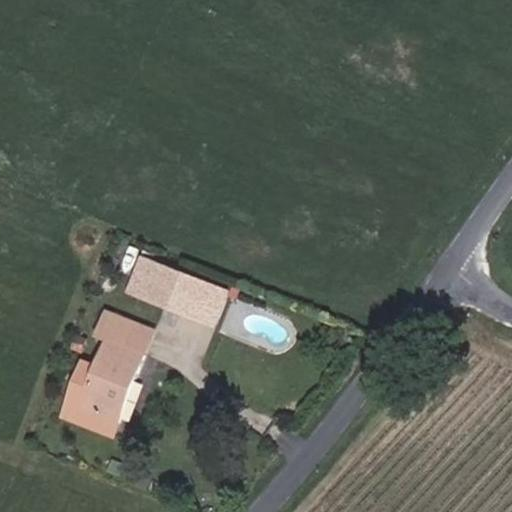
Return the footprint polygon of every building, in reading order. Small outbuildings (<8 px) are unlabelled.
[(155,298),(166,267),(151,261),(140,293),(155,298)] [(209,317),(220,286),(166,267),(155,298),(166,302),(209,317)] [(223,322),(235,290),(220,286),(209,317),(223,322)] [(148,354),(139,350),(148,329),(110,314),(102,334),(113,339),(103,365),(86,409),(121,422),(148,354)] [(86,409),(103,365),(90,360),(67,417),(116,436),(121,422),(86,409)]
